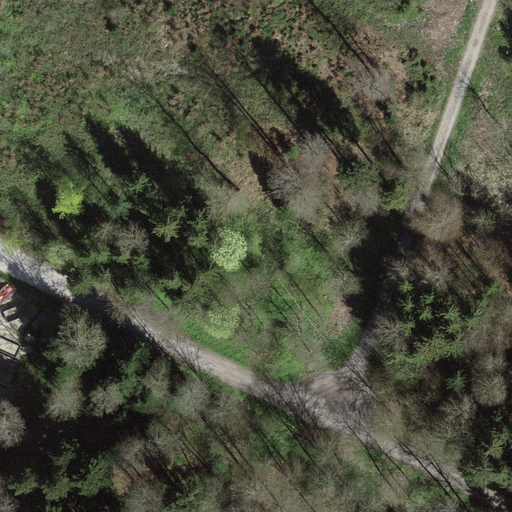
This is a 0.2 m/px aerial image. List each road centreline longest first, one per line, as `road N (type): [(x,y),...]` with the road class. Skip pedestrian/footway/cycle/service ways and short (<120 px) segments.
road 1 (track): [(66,292),(511,505)]
road 2 (track): [(340,422),(488,0)]
